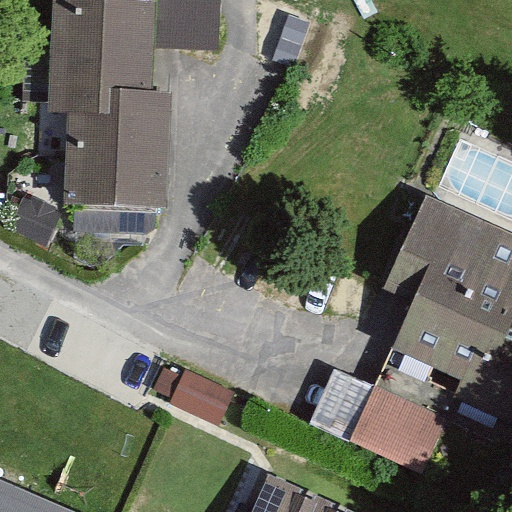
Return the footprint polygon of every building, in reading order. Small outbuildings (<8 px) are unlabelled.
[(172,14),(50,13),(48,215),(170,216),(172,14)] [(511,307),(511,247),(420,207),(357,349),(511,416),(511,322),(506,320),(511,307)] [(310,424),(429,470),(452,412),(333,365),(310,424)] [(380,511),(268,470),(252,511),(380,511)] [(0,511),(68,511),(0,483),(0,511)]
